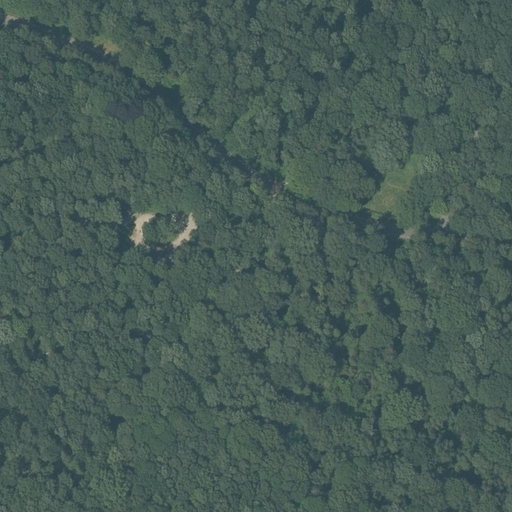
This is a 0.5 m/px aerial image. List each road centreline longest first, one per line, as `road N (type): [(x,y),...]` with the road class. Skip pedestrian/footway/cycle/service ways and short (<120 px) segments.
road 1 (tertiary): [(0,19),(123,72),(212,148),(287,195)]
road 2 (track): [(136,511),(148,389),(258,235)]
road 3 (track): [(148,389),(279,488),(357,511)]
road 4 (tertiary): [(287,195),(379,227),(511,244)]
road 5 (unclassified): [(287,195),(379,0)]
road 6 (track): [(148,389),(94,375),(0,328)]
